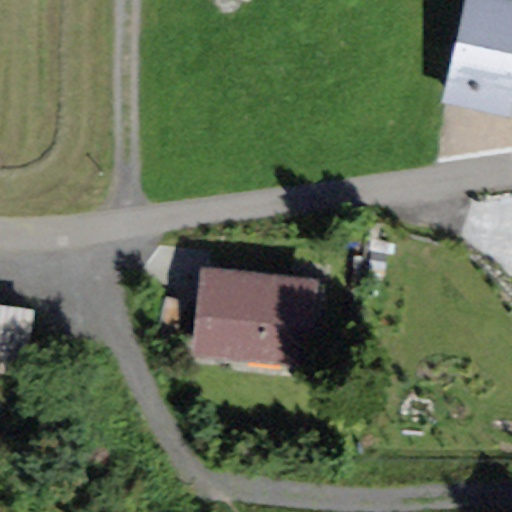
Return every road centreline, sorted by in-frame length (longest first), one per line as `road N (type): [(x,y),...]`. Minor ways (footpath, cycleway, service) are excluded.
road 1 (track): [(511,178),(0,237)]
road 2 (track): [(125,227),(132,0)]
